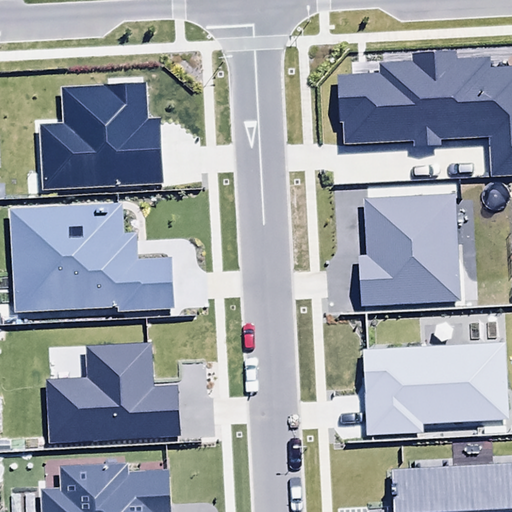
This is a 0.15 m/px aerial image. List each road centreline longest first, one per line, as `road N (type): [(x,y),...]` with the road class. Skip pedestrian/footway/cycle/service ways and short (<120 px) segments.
road 1 (residential): [(278,511),(250,9)]
road 2 (residential): [(250,9),(0,20)]
road 3 (residential): [(402,0),(250,9)]
